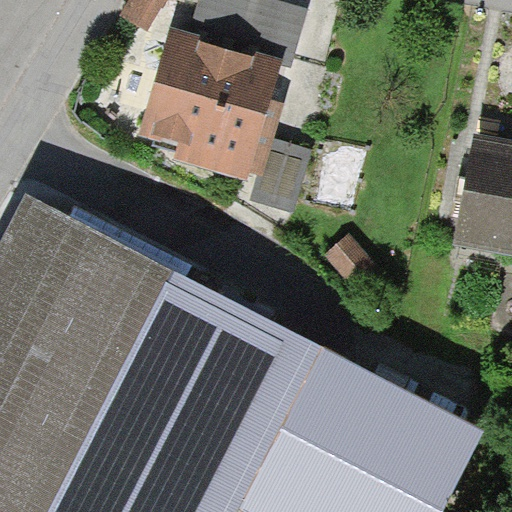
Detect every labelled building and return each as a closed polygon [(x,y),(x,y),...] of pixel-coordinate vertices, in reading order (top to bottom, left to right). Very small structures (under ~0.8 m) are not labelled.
[(132,0),(122,17),(154,36),(175,0),(132,0)] [(200,0),(189,37),(174,32),(144,135),(181,146),(177,160),(247,180),(250,172),(262,175),(273,140),(283,104),(271,101),(282,64),(293,67),(309,13),(264,0),(200,0)] [(511,140),(476,135),(467,184),(457,246),(511,255),(511,140)] [(314,154),(273,140),(262,175),(253,201),(294,214),(314,154)] [(442,511),(486,425),(27,200),(0,252),(0,511),(236,511),(238,511),(239,511),(442,511)] [(353,233),(327,254),(351,282),(376,260),(353,233)]
